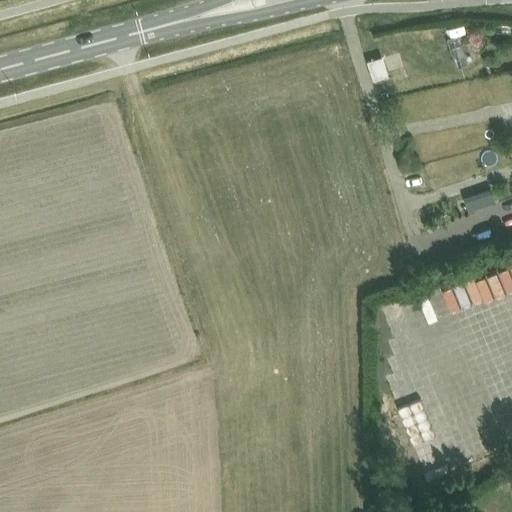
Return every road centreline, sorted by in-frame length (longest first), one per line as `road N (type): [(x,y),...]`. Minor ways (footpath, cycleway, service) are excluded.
road 1 (secondary): [(195,18),(0,68)]
road 2 (residential): [(387,129),(415,202),(511,169)]
road 3 (residential): [(348,0),(387,129)]
road 4 (residential): [(387,129),(511,104)]
road 5 (secondary): [(195,18),(317,0)]
